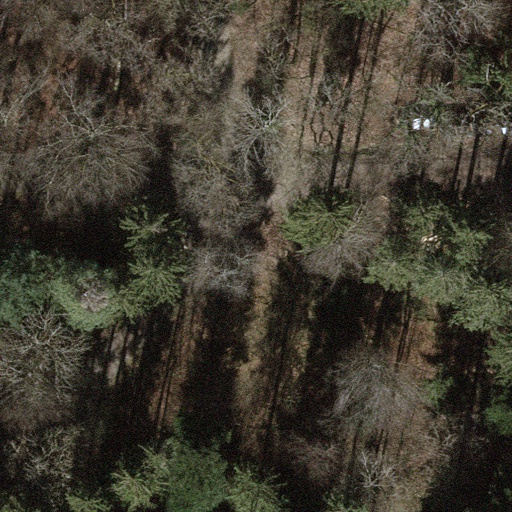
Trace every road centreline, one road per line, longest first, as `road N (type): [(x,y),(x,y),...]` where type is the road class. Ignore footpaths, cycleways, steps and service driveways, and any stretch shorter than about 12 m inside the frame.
road 1 (track): [(0,416),(187,296),(224,203),(230,119),(211,0)]
road 2 (track): [(0,190),(224,203),(511,171)]
